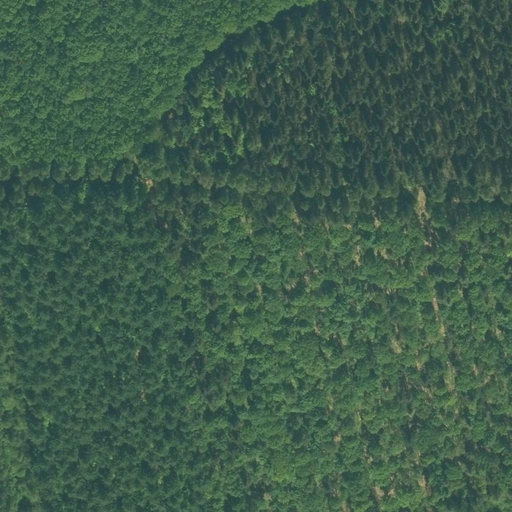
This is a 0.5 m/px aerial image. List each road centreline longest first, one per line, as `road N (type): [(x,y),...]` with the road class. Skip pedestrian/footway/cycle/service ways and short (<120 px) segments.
road 1 (track): [(511,189),(133,173)]
road 2 (track): [(133,173),(0,169)]
